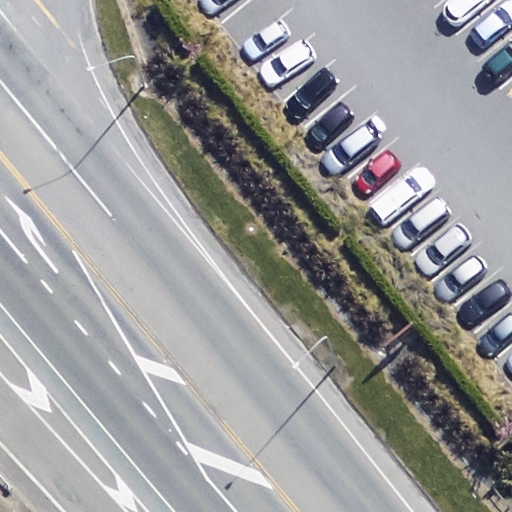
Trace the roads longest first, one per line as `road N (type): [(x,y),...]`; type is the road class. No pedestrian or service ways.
road 1 (trunk): [(0,152),(301,511)]
road 2 (trunk): [(0,410),(90,511)]
